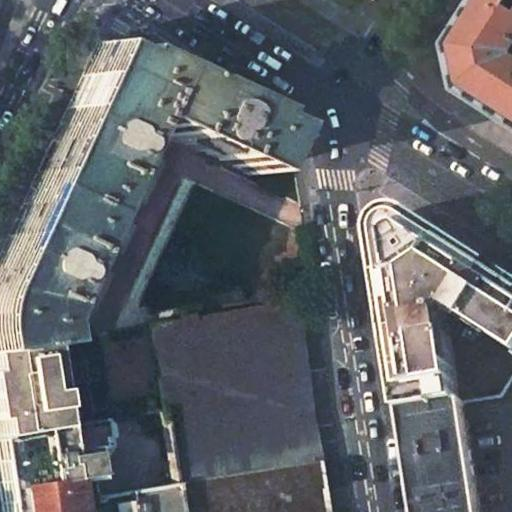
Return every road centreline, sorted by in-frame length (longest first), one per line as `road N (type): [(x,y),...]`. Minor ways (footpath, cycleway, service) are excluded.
road 1 (residential): [(384,511),(334,179),(343,102)]
road 2 (secondary): [(343,102),(164,0)]
road 3 (secondary): [(511,208),(343,102)]
